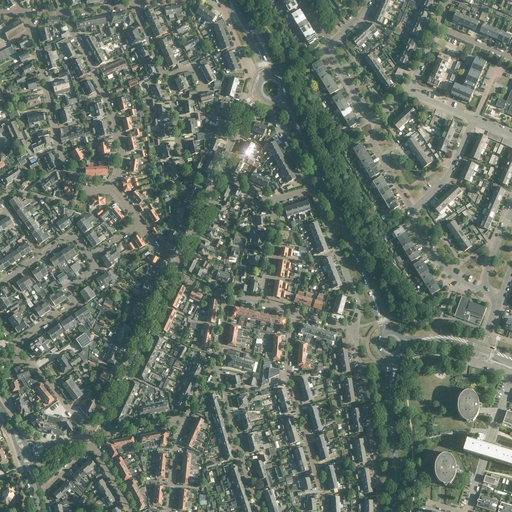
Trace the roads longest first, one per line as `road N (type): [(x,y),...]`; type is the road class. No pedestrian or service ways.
road 1 (residential): [(214,184),(182,168),(174,95),(132,4)]
road 2 (residential): [(325,511),(288,377),(294,312)]
road 3 (residential): [(110,185),(121,151),(108,100),(64,13)]
road 4 (residential): [(83,187),(62,162),(28,13)]
road 5 (residential): [(380,511),(356,330)]
road 6 (secondary): [(368,283),(302,140)]
road 7 (unclassified): [(104,415),(171,275)]
road 8 (residential): [(257,511),(215,367)]
road 9 (residential): [(356,330),(357,299),(313,189)]
road 10 (residential): [(15,344),(75,302),(65,288),(94,267),(89,260)]
road 11 (residential): [(406,89),(368,115),(330,43)]
road 12 (residential): [(489,293),(438,261),(412,210)]
